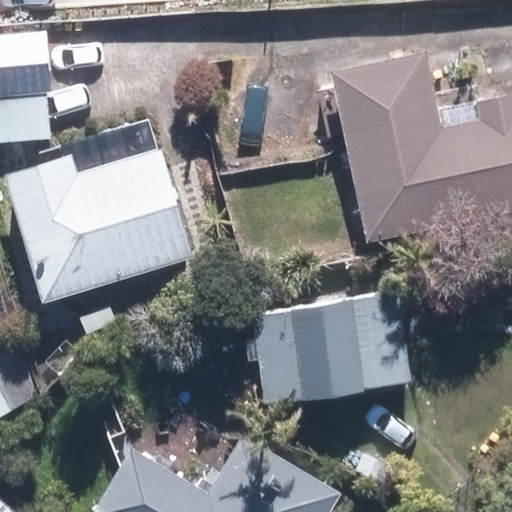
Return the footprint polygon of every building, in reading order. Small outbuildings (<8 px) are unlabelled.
[(0,35),(0,141),(55,136),(51,93),(58,92),(52,31),(0,35)] [(432,67),(340,83),(367,233),(511,207),(511,113),(443,126),(432,67)] [(15,174),(53,299),(199,254),(167,148),(163,150),(154,120),(43,154),(46,165),(15,174)] [(262,316),(275,400),(417,379),(404,293),(262,316)] [(0,411),(8,408),(0,392),(0,411)] [(339,511),(350,493),(252,434),(218,491),(145,447),(105,511),(339,511)] [(27,511),(5,490),(0,495),(0,511),(27,511)]
